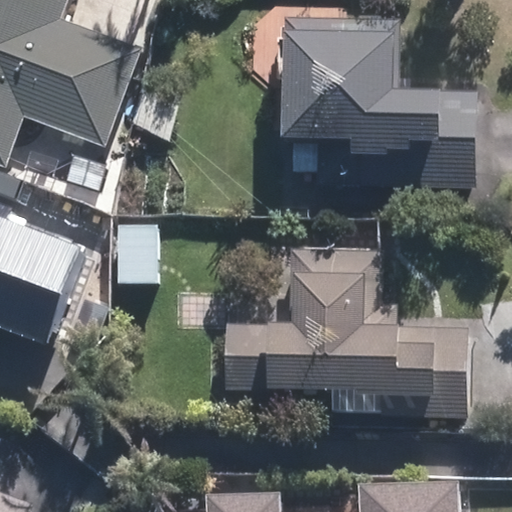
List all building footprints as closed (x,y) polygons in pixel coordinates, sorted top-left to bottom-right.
[(19,127),(103,153),(136,47),(59,23),(66,0),(0,0),(0,159),(8,162),(19,127)] [(375,160),(399,160),(399,154),(419,154),(419,160),(418,195),(467,195),(468,99),(381,98),(382,44),(268,43),(267,150),(288,150),(288,174),(314,174),(315,150),(338,151),(338,167),(375,167),(375,160)] [(12,211),(0,206),(0,333),(48,349),(82,246),(8,222),(12,211)] [(285,254),(282,329),(219,326),(215,402),(279,405),(367,409),(367,420),(455,424),(459,334),(391,331),(392,310),(371,309),(373,258),(285,254)] [(351,495),(350,511),(443,511),(444,498),(351,495)] [(27,511),(28,511),(0,501),(0,511),(27,511)]
